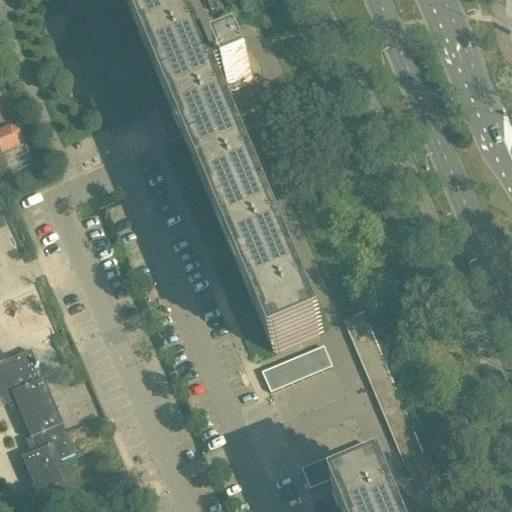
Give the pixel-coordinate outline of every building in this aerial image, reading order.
[(125,0),(169,103),(160,107),(173,137),(182,133),(276,357),(320,339),(255,185),(217,95),(229,91),(230,94),(253,84),(243,59),(219,68),(225,82),(214,87),(177,0),(125,0)] [(207,0),(213,13),(222,9),(218,0),(207,0)] [(8,127),(0,129),(0,155),(16,148),(21,139),(17,130),(8,127)] [(365,316),(345,324),(349,335),(369,327),(365,316)] [(369,327),(349,335),(354,345),(373,337),(369,327)] [(373,337),(354,345),(358,355),(378,347),(373,337)] [(378,347),(358,355),(362,365),(382,357),(378,347)] [(325,350),(314,355),(322,375),(333,370),(325,350)] [(0,404),(12,399),(36,456),(22,462),(41,507),(73,493),(60,464),(75,458),(68,442),(64,444),(58,430),(62,428),(31,354),(1,366),(0,364),(0,404)] [(314,355),(303,359),(312,379),(322,375),(314,355)] [(382,357),(362,365),(367,376),(386,367),(382,357)] [(303,359),(293,363),(302,383),(312,379),(303,359)] [(293,363),(284,367),(292,387),(302,383),(293,363)] [(284,367),(274,372),(282,392),(292,387),(284,367)] [(386,367),(367,376),(371,386),(390,377),(386,367)] [(274,372),(263,376),(271,396),(282,392),(274,372)] [(390,377),(371,386),(375,396),(395,387),(390,377)] [(395,387),(375,396),(379,406),(399,397),(395,387)] [(399,397),(379,406),(383,416),(403,408),(399,397)] [(403,408),(383,416),(388,426),(407,418),(403,408)] [(407,418),(388,426),(392,436),(412,428),(407,418)] [(412,428),(392,436),(396,446),(416,438),(412,428)] [(416,438),(396,446),(401,456),(420,448),(416,438)] [(365,446),(354,451),(362,471),(374,466),(365,446)] [(420,448),(401,456),(405,467),(425,459),(420,448)] [(354,451),(344,455),(352,475),(362,471),(354,451)] [(344,455),(334,459),(342,479),(352,475),(344,455)] [(425,459),(405,467),(411,481),(434,471),(428,458),(425,459)] [(334,459),(324,464),(332,484),(342,479),(334,459)] [(324,464),(314,468),(322,488),(332,484),(324,464)] [(314,468),(302,473),(310,493),(322,488),(314,468)] [(393,511),(379,478),(336,497),(342,511),(393,511)]
